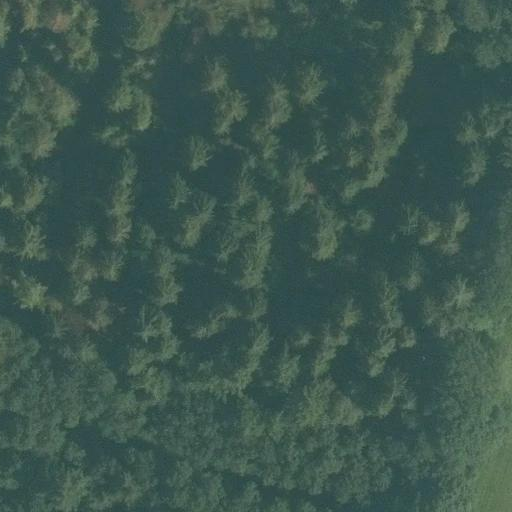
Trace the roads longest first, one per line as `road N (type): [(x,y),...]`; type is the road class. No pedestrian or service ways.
road 1 (track): [(0,308),(424,402)]
road 2 (track): [(136,0),(511,76)]
